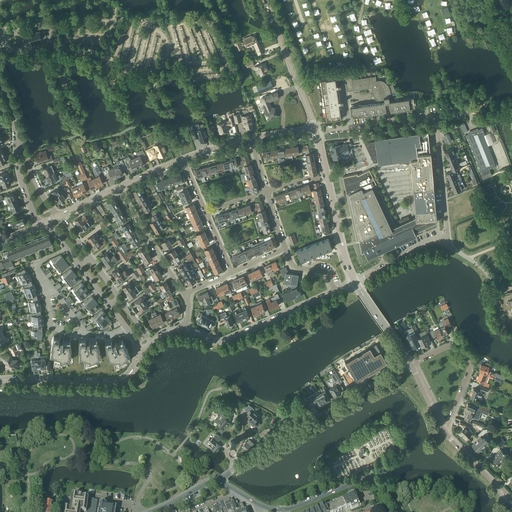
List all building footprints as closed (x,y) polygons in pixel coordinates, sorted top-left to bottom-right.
[(39,32),(34,33),(33,30),(28,31),(29,35),(27,35),(30,45),(32,44),(32,46),(37,45),(36,41),(42,39),(41,38),(46,37),(44,32),(40,33),(39,32)] [(231,35),(229,36),(232,44),(233,44),(233,43),(233,44),(236,51),(238,50),(241,49),(243,48),(240,41),(236,42),(234,43),(231,35)] [(253,44),(258,55),(263,53),(258,41),(257,42),(255,36),(252,37),(251,36),(243,40),(246,47),(253,44)] [(267,66),(265,63),(254,67),(255,70),(258,70),(260,75),(267,73),(266,70),(268,69),(267,66)] [(416,105),(416,104),(415,97),(389,101),(389,99),(389,98),(390,97),(390,96),(390,95),(390,94),(396,93),(392,84),(388,86),(387,84),(386,83),(385,82),(383,81),(381,80),(380,80),(376,81),(376,80),(375,76),(351,80),(351,79),(350,79),(351,86),(346,87),(347,92),(359,90),(358,90),(358,89),(372,87),(372,88),(371,88),(372,88),(372,90),(372,92),(372,93),(371,94),(371,97),(373,96),(374,97),(375,98),(376,100),(377,101),(379,102),(381,102),(362,105),(361,104),(351,105),(351,109),(352,117),(382,113),(382,114),(395,112),(395,111),(415,108),(414,105),(416,105)] [(338,84),(336,84),(335,78),(320,80),(326,121),(335,120),(338,120),(338,119),(342,119),(342,118),(341,118),(339,105),(341,105),(340,104),(343,103),(343,101),(340,101),(340,100),(338,100),(337,89),(338,89),(338,88),(341,87),(340,85),(338,85),(338,84)] [(273,88),(270,81),(256,86),(259,94),(273,88)] [(267,96),(261,98),(264,105),(263,105),(265,111),(264,112),(267,120),(277,116),(273,108),(272,108),(269,102),(279,98),(277,92),(267,96)] [(229,121),(217,124),(220,133),(228,131),(228,130),(229,129),(227,125),(230,125),(231,126),(235,125),(232,116),(231,114),(228,115),(228,117),(229,121)] [(242,117),(240,117),(239,114),(233,115),(235,123),(241,122),(241,121),(243,121),(243,124),(245,124),(246,129),(248,129),(248,130),(251,129),(251,128),(252,128),(253,128),(252,124),(253,124),(251,114),(242,117)] [(492,133),(495,131),(490,119),(486,121),(492,133)] [(205,127),(204,128),(203,124),(199,125),(198,123),(189,127),(193,139),(198,137),(199,140),(200,140),(201,143),(203,142),(204,142),(205,142),(206,141),(208,140),(207,137),(208,137),(205,127)] [(493,160),(483,136),(485,135),(482,128),(477,130),(475,132),(474,131),(469,135),(468,134),(465,135),(480,173),(496,167),(493,160)] [(430,153),(428,132),(374,140),(375,142),(364,143),(374,163),(378,162),(378,165),(410,160),(415,217),(409,219),(408,217),(405,218),(401,219),(402,220),(399,221),(400,224),(395,226),(379,191),(378,192),(375,186),(377,185),(369,170),(358,175),(357,174),(342,177),(346,192),(343,192),(345,200),(347,199),(357,242),(359,241),(361,252),(364,251),(367,258),(416,235),(415,232),(436,222),(436,219),(430,153)] [(166,154),(167,153),(162,142),(154,146),(154,147),(147,151),(151,159),(156,156),(158,155),(159,157),(163,155),(164,155),(166,155),(166,154)] [(342,155),(349,153),(347,145),(340,146),(331,148),(333,159),(342,157),(342,155)] [(298,146),(290,147),(292,154),(299,153),(301,153),(302,153),(301,147),(298,147),(298,146)] [(290,147),(283,149),(285,156),(285,158),(287,158),(287,155),(292,154),(290,147)] [(445,152),(444,152),(446,157),(454,154),(452,149),(447,151),(445,152)] [(147,159),(143,150),(137,152),(138,157),(134,158),(139,167),(144,165),(142,161),(147,159)] [(277,150),(270,151),(271,158),(271,160),(271,161),(273,161),(273,160),(273,157),(278,157),(277,150)] [(311,150),(305,152),(306,155),(305,155),(306,160),(307,162),(314,160),(312,153),(311,153),(311,150)] [(52,160),(51,155),(47,156),(45,151),(35,154),(38,162),(45,160),(46,163),(53,160),(52,160)] [(454,154),(446,157),(448,162),(456,159),(459,158),(457,153),(454,154)] [(139,167),(134,158),(131,160),(128,156),(123,159),(127,168),(132,166),(133,170),(139,167)] [(236,159),(229,161),(231,168),(237,166),(237,167),(241,166),(241,165),(243,164),(242,160),(241,158),(236,159)] [(250,164),(249,160),(248,158),(242,160),(243,164),(246,173),(253,171),(251,164),(250,164)] [(126,168),(122,159),(116,162),(116,164),(113,166),(114,168),(113,168),(118,177),(123,174),(121,170),(126,168)] [(307,162),(303,162),(303,165),(307,164),(308,168),(315,167),(314,160),(307,162)] [(458,163),(450,167),(451,167),(452,171),(454,170),(456,170),(460,168),(459,166),(461,165),(461,166),(467,163),(466,163),(465,160),(458,163)] [(229,161),(222,163),(224,170),(229,168),(230,171),(232,170),(231,168),(229,161)] [(222,163),(215,165),(217,172),(224,170),(222,163)] [(46,176),(54,173),(51,165),(49,166),(43,169),(41,170),(42,174),(45,173),(46,176)] [(215,165),(209,167),(211,174),(217,172),(215,165)] [(103,184),(99,175),(98,173),(101,172),(98,166),(94,168),(96,177),(94,179),(97,186),(103,184)] [(118,177),(113,168),(110,169),(108,166),(101,169),(106,178),(111,176),(112,179),(118,177)] [(84,172),(82,169),(82,167),(79,168),(79,170),(81,173),(84,180),(87,178),(84,172)] [(204,176),(211,174),(209,167),(202,169),(204,176)] [(308,168),(303,169),(304,171),(309,170),(310,176),(317,174),(315,167),(308,168)] [(197,178),(204,176),(202,169),(195,171),(197,178)] [(452,171),(446,174),(448,178),(458,174),(456,170),(454,170),(452,171)] [(246,173),(240,175),(241,179),(244,178),(243,176),(246,175),(248,180),(255,178),(253,171),(246,173)] [(6,172),(0,174),(0,181),(9,178),(6,172)] [(47,178),(46,178),(47,182),(48,182),(49,183),(60,179),(59,178),(61,177),(60,175),(58,175),(56,172),(54,173),(46,176),(47,178)] [(180,174),(174,176),(177,183),(177,185),(180,184),(179,182),(182,181),(183,182),(185,181),(183,174),(180,175),(180,174)] [(458,174),(448,178),(450,183),(458,180),(461,179),(459,174),(458,174)] [(171,185),(177,183),(174,176),(168,178),(171,185)] [(9,178),(0,181),(0,185),(2,185),(3,187),(11,184),(9,178)] [(97,186),(94,179),(91,180),(90,178),(87,179),(92,189),(97,186)] [(165,187),(171,185),(168,178),(163,180),(165,188),(165,187)] [(250,186),(257,184),(255,178),(248,180),(250,186)] [(157,184),(154,185),(157,191),(165,188),(165,187),(165,188),(163,180),(157,182),(157,184)] [(83,183),(82,183),(81,181),(76,184),(77,186),(81,194),(87,191),(83,183)] [(250,186),(244,188),(245,191),(249,190),(249,189),(250,188),(252,193),(259,191),(257,184),(250,186)] [(311,191),(309,185),(309,184),(302,187),(304,193),(311,191)] [(460,185),(452,188),(454,193),(455,192),(457,191),(458,191),(458,192),(461,191),(462,191),(461,191),(461,190),(462,189),(465,188),(463,184),(460,185)] [(77,186),(71,188),(75,197),(81,194),(77,186)] [(62,193),(63,192),(59,187),(52,192),(56,197),(62,193)] [(135,198),(142,193),(144,192),(141,187),(133,192),(134,193),(133,194),(135,198)] [(302,187),(295,189),(297,196),(298,199),(300,198),(300,197),(304,195),(304,193),(302,187)] [(314,190),(313,190),(314,197),(321,196),(320,188),(319,189),(314,190)] [(180,199),(189,195),(187,189),(183,191),(182,189),(180,190),(177,191),(178,193),(179,195),(178,195),(180,199)] [(291,198),(297,196),(295,189),(288,191),(291,198)] [(62,193),(56,197),(59,202),(60,202),(60,203),(63,201),(63,200),(65,198),(65,197),(67,196),(63,191),(63,192),(62,193)] [(286,199),(291,198),(288,191),(282,193),(284,200),(285,205),(288,204),(286,199)] [(1,195),(0,195),(0,200),(2,200),(3,201),(5,200),(7,204),(16,200),(13,193),(2,198),(1,195)] [(138,203),(145,198),(142,193),(135,198),(136,200),(137,203),(138,202),(138,203)] [(277,202),(284,200),(282,193),(275,196),(277,202)] [(188,203),(188,202),(192,200),(189,195),(180,199),(181,200),(180,200),(182,205),(188,203)] [(465,200),(453,205),(454,207),(453,207),(457,217),(470,211),(470,210),(474,209),(470,199),(472,198),(470,195),(464,198),(465,200)] [(321,196),(314,197),(316,204),(323,202),(321,196)] [(141,208),(148,203),(145,198),(138,203),(139,205),(140,208),(141,207),(141,208)] [(109,207),(106,208),(108,210),(110,209),(118,204),(116,202),(117,202),(115,199),(107,204),(109,207)] [(8,206),(10,205),(12,211),(20,208),(17,200),(16,200),(7,204),(8,206)] [(260,219),(266,217),(264,210),(261,202),(255,204),(257,210),(258,212),(260,219)] [(311,205),(311,208),(312,208),(313,207),(314,206),(316,206),(317,211),(324,209),(323,202),(316,204),(313,204),(311,205)] [(144,213),(152,208),(148,203),(141,208),(144,213)] [(171,204),(169,205),(168,203),(165,205),(169,212),(174,209),(171,204)] [(113,214),(121,209),(118,204),(110,209),(111,211),(113,214)] [(187,213),(196,209),(193,204),(185,207),(187,213)] [(252,211),(250,206),(250,205),(243,207),(245,214),(252,212),(252,211)] [(239,216),(245,214),(243,207),(236,209),(239,216)] [(116,219),(124,214),(121,209),(113,214),(115,216),(112,218),(113,220),(116,219)] [(190,219),(198,215),(196,209),(187,213),(190,219)] [(232,218),(239,216),(236,209),(230,212),(232,218)] [(317,211),(312,212),(313,214),(316,214),(315,213),(317,213),(318,212),(319,218),(326,216),(324,209),(317,211)] [(162,223),(156,213),(156,214),(154,210),(151,212),(153,216),(150,217),(153,221),(150,223),(153,228),(160,224),(161,224),(162,223)] [(225,221),(232,218),(230,212),(223,214),(225,221)] [(81,217),(75,221),(76,222),(75,223),(77,226),(78,225),(79,226),(87,220),(87,219),(88,219),(89,218),(85,213),(81,217)] [(117,221),(119,224),(127,219),(125,216),(124,214),(116,219),(117,221)] [(217,217),(214,218),(215,221),(218,227),(220,227),(222,226),(221,222),(225,221),(223,214),(216,216),(217,217)] [(192,224),(201,221),(198,215),(190,219),(192,224)] [(326,216),(319,218),(319,219),(320,224),(327,223),(326,216)] [(262,225),(269,223),(266,217),(260,219),(255,220),(256,223),(259,222),(259,221),(261,221),(262,225)] [(25,219),(24,220),(23,218),(15,221),(11,223),(14,228),(17,227),(25,224),(25,222),(25,219)] [(87,220),(79,226),(82,231),(87,227),(88,228),(92,226),(88,219),(87,219),(87,220)] [(107,225),(107,224),(106,222),(103,219),(99,223),(101,225),(100,226),(102,228),(107,225)] [(192,224),(195,230),(203,226),(201,221),(192,224)] [(124,232),(132,227),(131,225),(129,222),(121,227),(123,230),(120,231),(121,232),(122,234),(124,232)] [(262,225),(257,227),(258,230),(260,229),(263,228),(264,232),(271,230),(269,223),(262,225)] [(329,230),(327,223),(320,224),(315,225),(316,228),(317,228),(318,227),(321,226),(322,231),(329,230)] [(164,229),(161,224),(160,224),(153,228),(156,233),(164,229)] [(127,237),(135,232),(134,229),(133,230),(132,227),(124,232),(125,234),(126,234),(127,237)] [(199,241),(207,237),(204,231),(196,235),(199,241)] [(130,242),(138,237),(137,235),(135,232),(127,237),(129,240),(130,242)] [(94,234),(88,238),(91,244),(98,239),(94,234)] [(11,260),(52,244),(48,236),(8,252),(8,250),(3,252),(4,255),(5,257),(3,258),(6,267),(13,265),(11,260)] [(264,242),(267,249),(274,246),(271,239),(273,238),(272,236),(270,237),(271,239),(264,242)] [(100,247),(106,243),(101,237),(98,239),(91,244),(95,249),(99,246),(100,247)] [(132,244),(134,247),(142,242),(140,239),(139,239),(138,237),(130,242),(131,244),(132,244)] [(199,241),(201,247),(209,243),(207,237),(199,241)] [(168,238),(162,242),(164,246),(165,246),(166,248),(172,245),(172,244),(174,243),(172,240),(170,241),(168,238)] [(316,254),(332,248),(328,239),(312,244),(316,254)] [(261,251),(267,249),(264,242),(258,245),(261,251)] [(252,243),(250,244),(252,248),(255,254),(261,251),(258,245),(257,243),(253,245),(252,243)] [(300,260),(316,254),(312,244),(296,250),(300,260)] [(206,256),(214,252),(212,246),(204,250),(206,256)] [(141,258),(148,253),(145,248),(137,253),(141,258)] [(239,248),(237,249),(238,252),(242,260),(248,257),(245,251),(241,253),(239,248)] [(248,257),(255,254),(252,248),(245,251),(248,257)] [(122,261),(127,257),(124,253),(125,252),(122,249),(120,250),(117,253),(116,253),(118,255),(117,256),(119,258),(120,257),(122,261)] [(175,249),(168,253),(171,258),(178,254),(175,249)] [(104,262),(114,255),(115,254),(113,251),(112,252),(110,250),(107,252),(101,257),(104,262)] [(178,254),(171,258),(175,263),(181,259),(180,258),(183,256),(181,252),(178,254)] [(209,262),(217,258),(214,252),(206,256),(209,262)] [(233,257),(231,258),(233,263),(235,262),(235,263),(242,260),(238,252),(235,253),(236,255),(232,256),(233,257)] [(144,263),(152,258),(148,253),(141,258),(144,263)] [(62,256),(61,257),(59,255),(49,260),(50,260),(53,265),(54,265),(56,267),(65,261),(62,256)] [(114,255),(104,262),(108,267),(114,263),(118,261),(114,255)] [(212,267),(219,264),(217,258),(209,262),(212,267)] [(68,266),(68,265),(65,261),(56,267),(58,270),(57,270),(60,274),(59,274),(60,274),(69,267),(68,266)] [(272,271),(279,268),(276,261),(269,264),(272,271)] [(181,272),(191,265),(190,264),(187,266),(185,263),(178,268),(179,271),(180,271),(181,272)] [(151,275),(159,270),(156,264),(147,269),(151,275)] [(212,267),(214,273),(222,270),(219,264),(212,267)] [(267,273),(272,271),(269,264),(264,266),(267,273)] [(191,265),(181,272),(182,274),(181,274),(183,277),(193,270),(192,268),(193,268),(191,265)] [(120,266),(112,272),(116,277),(124,271),(120,266)] [(18,281),(29,275),(27,271),(26,271),(24,268),(16,274),(17,276),(16,276),(18,281)] [(256,278),(263,275),(259,268),(253,271),(256,278)] [(72,270),(71,270),(70,269),(61,276),(64,279),(65,278),(67,281),(75,274),(72,270)] [(159,270),(151,275),(154,280),(163,275),(159,270)] [(193,270),(183,277),(185,280),(185,279),(186,281),(195,275),(195,273),(193,270)] [(292,288),(282,293),(285,300),(296,295),(297,297),(302,295),(299,289),(297,290),(296,287),(297,275),(288,273),(287,270),(281,273),(282,276),(284,276),(285,278),(282,279),(283,282),(284,282),(284,283),(285,283),(290,284),(292,288)] [(124,271),(116,277),(119,283),(128,276),(125,271),(124,271)] [(78,279),(79,279),(75,274),(67,281),(69,284),(68,284),(70,287),(70,288),(79,281),(78,279)] [(23,286),(32,282),(30,279),(31,279),(29,275),(18,281),(21,285),(22,284),(23,286)] [(195,275),(186,281),(187,282),(186,283),(188,286),(196,281),(195,278),(197,277),(195,275)] [(243,276),(237,279),(240,286),(241,285),(242,287),(247,285),(246,283),(243,276)] [(237,279),(232,281),(235,288),(236,290),(242,287),(241,285),(240,286),(237,279)] [(163,291),(169,287),(166,281),(157,287),(158,289),(161,288),(163,291)] [(24,293),(36,289),(34,285),(33,285),(32,282),(23,286),(24,289),(23,289),(24,293)] [(127,293),(133,288),(134,287),(130,282),(123,287),(127,293)] [(82,284),(80,283),(71,290),(72,290),(74,293),(75,292),(77,295),(86,288),(82,284)] [(231,292),(230,290),(227,283),(221,286),(224,293),(225,295),(231,292)] [(270,287),(267,288),(269,290),(273,288),(275,292),(279,290),(276,284),(273,285),(270,287)] [(133,288),(127,293),(130,298),(136,294),(140,292),(135,286),(134,287),(133,288)] [(219,295),(224,293),(221,286),(215,288),(219,295)] [(166,296),(172,292),(169,287),(163,291),(160,292),(163,297),(166,296)] [(88,293),(89,293),(86,288),(77,295),(79,298),(78,298),(81,301),(80,302),(81,302),(90,295),(88,293)] [(28,300),(37,297),(36,294),(37,294),(36,289),(24,293),(26,298),(27,297),(28,300)] [(505,295),(500,296),(503,310),(509,308),(511,307),(511,291),(505,293),(505,295)] [(198,296),(197,297),(199,300),(200,300),(200,301),(201,300),(203,305),(208,303),(213,300),(211,295),(209,296),(207,292),(198,296)] [(237,300),(243,298),(240,292),(235,295),(237,300)] [(281,302),(278,297),(277,294),(274,295),(275,297),(269,299),(269,298),(266,300),(270,309),(279,305),(278,303),(281,302)] [(137,307),(145,302),(143,299),(146,297),(144,295),(134,302),(135,303),(135,304),(137,307)] [(93,298),(92,298),(91,296),(82,303),(82,304),(82,303),(85,307),(86,306),(87,309),(96,302),(93,298)] [(28,307),(40,304),(39,300),(38,300),(37,297),(28,300),(28,302),(27,302),(28,307)] [(174,306),(170,308),(171,310),(174,317),(180,314),(179,312),(178,311),(180,310),(178,307),(179,307),(176,299),(171,301),(174,306)] [(261,301),(255,303),(256,305),(260,314),(265,311),(261,302),(261,301)] [(99,307),(100,306),(96,302),(87,309),(89,311),(89,312),(91,315),(91,316),(100,309),(99,307)] [(142,312),(151,305),(149,303),(147,305),(145,302),(137,307),(140,311),(141,310),(142,312)] [(31,314),(41,312),(40,309),(41,309),(40,304),(28,307),(29,312),(31,311),(31,314)] [(256,305),(250,307),(254,316),(260,314),(256,305)] [(244,310),(240,312),(244,321),(247,319),(247,318),(249,317),(245,307),(243,308),(244,310)] [(103,311),(103,312),(101,310),(92,317),(93,317),(95,320),(96,320),(98,322),(107,316),(103,311)] [(171,310),(165,313),(168,320),(174,317),(171,310)] [(199,313),(197,317),(200,317),(198,322),(198,323),(199,323),(199,324),(200,324),(201,324),(203,325),(207,317),(208,316),(209,313),(209,312),(210,310),(206,310),(206,312),(206,314),(205,316),(201,314),(199,313)] [(236,311),(233,312),(238,322),(241,321),(241,322),(244,321),(240,312),(237,313),(236,311)] [(31,321),(43,320),(42,315),(41,315),(41,312),(31,314),(30,315),(29,315),(29,316),(28,316),(28,317),(28,318),(28,321),(31,321)] [(229,315),(227,316),(225,312),(219,314),(216,315),(217,321),(220,321),(220,320),(224,318),(228,327),(233,324),(229,315)] [(163,322),(164,322),(160,314),(154,317),(158,324),(161,323),(162,324),(163,323),(163,322)] [(112,324),(109,321),(110,320),(107,316),(98,322),(100,325),(99,326),(102,329),(101,329),(102,329),(103,331),(107,331),(112,328),(110,325),(112,324)] [(153,327),(158,324),(154,317),(149,319),(149,320),(149,321),(149,322),(150,322),(153,327)] [(207,317),(203,325),(204,325),(204,326),(210,329),(210,328),(211,328),(211,327),(211,326),(210,326),(213,320),(207,317)] [(438,328),(443,337),(445,336),(446,336),(448,335),(447,335),(448,334),(447,332),(452,330),(450,326),(451,325),(448,318),(442,321),(442,322),(438,324),(440,327),(438,328)] [(32,328),(42,328),(42,325),(43,325),(43,320),(31,321),(31,326),(32,326),(32,328)] [(412,348),(420,344),(417,338),(418,338),(415,332),(414,332),(412,327),(412,328),(405,331),(407,335),(406,335),(412,348)] [(42,328),(32,328),(32,331),(31,331),(31,335),(32,335),(32,338),(42,339),(42,336),(43,336),(43,333),(42,333),(42,328)] [(439,338),(443,337),(438,328),(433,331),(432,330),(430,331),(432,337),(435,336),(437,340),(438,339),(438,340),(440,339),(439,338)] [(417,330),(415,332),(418,338),(417,338),(420,344),(421,347),(431,342),(427,334),(420,337),(417,330)] [(10,341),(8,337),(6,337),(5,336),(3,333),(0,334),(0,342),(2,342),(3,344),(10,341)] [(54,337),(54,336),(51,348),(52,349),(50,356),(55,357),(54,364),(60,363),(61,363),(67,362),(67,360),(71,360),(70,352),(71,352),(70,341),(69,341),(64,342),(64,344),(63,344),(63,340),(62,340),(61,340),(61,341),(60,341),(60,343),(59,343),(59,338),(54,337)] [(80,340),(80,339),(79,339),(79,352),(80,352),(79,359),(84,359),(84,366),(85,366),(91,364),(97,362),(97,360),(101,359),(99,352),(100,352),(96,341),(91,343),(91,342),(90,342),(91,344),(90,344),(89,341),(88,341),(87,342),(87,343),(87,345),(86,345),(85,339),(85,340),(80,340)] [(127,351),(122,340),(122,341),(117,343),(117,345),(115,342),(114,342),(114,343),(113,343),(113,344),(114,346),(113,347),(111,341),(111,342),(106,342),(105,342),(107,354),(108,354),(109,361),(114,361),(115,368),(115,367),(121,364),(127,361),(126,359),(130,357),(127,351)] [(17,344),(14,345),(14,346),(8,348),(10,353),(12,353),(15,351),(19,349),(17,344)] [(347,361),(345,362),(347,366),(350,370),(352,373),(357,381),(364,377),(363,377),(367,374),(367,375),(381,367),(381,366),(384,364),(387,362),(377,346),(376,344),(375,344),(365,350),(362,352),(362,353),(358,355),(347,361)] [(40,359),(39,356),(40,355),(40,352),(37,352),(39,368),(46,367),(45,358),(44,358),(44,356),(40,356),(40,359)] [(18,359),(13,359),(11,354),(2,358),(4,364),(6,364),(6,368),(10,368),(10,369),(10,370),(11,371),(12,371),(13,371),(14,370),(14,369),(14,368),(18,368),(18,359)] [(486,363),(485,365),(481,364),(479,371),(480,372),(480,371),(487,374),(487,373),(494,377),(495,374),(491,372),(489,372),(490,368),(488,368),(489,364),(486,363)] [(492,379),(494,377),(487,373),(487,374),(480,371),(480,372),(477,380),(478,380),(477,383),(485,386),(488,387),(490,384),(486,383),(488,377),(492,379)] [(334,373),(330,375),(332,378),(332,387),(329,389),(334,397),(341,393),(341,391),(344,390),(338,380),(334,373)] [(486,393),(488,389),(480,386),(478,391),(473,389),(470,397),(481,401),(482,398),(480,397),(482,392),(482,393),(483,392),(486,393)] [(319,394),(325,403),(330,399),(323,388),(320,389),(322,392),(319,394)] [(325,403),(319,394),(313,398),(312,397),(309,399),(311,402),(314,401),(315,402),(313,403),(315,405),(316,404),(318,408),(325,403)] [(249,404),(244,409),(249,413),(247,416),(249,418),(247,421),(254,427),(255,425),(256,426),(257,427),(258,427),(259,426),(260,426),(260,425),(260,424),(259,423),(258,422),(259,420),(257,419),(260,416),(255,411),(254,412),(252,410),(254,409),(249,404)] [(481,409),(480,409),(481,406),(475,404),(474,407),(467,404),(465,410),(467,410),(464,418),(470,421),(473,413),(474,410),(480,412),(481,409)] [(218,416),(214,421),(217,424),(220,426),(219,426),(220,427),(221,427),(224,429),(230,422),(227,420),(229,417),(227,415),(230,411),(225,407),(221,411),(222,413),(221,414),(220,414),(218,416)] [(463,428),(459,433),(465,439),(472,433),(472,432),(465,425),(466,424),(461,422),(459,425),(461,426),(463,428)] [(218,442),(221,438),(216,434),(212,438),(214,441),(215,439),(218,442)] [(482,439),(481,437),(480,437),(472,445),(474,448),(478,452),(488,442),(483,437),(482,439)] [(215,452),(220,446),(214,441),(212,438),(210,440),(209,439),(205,443),(208,445),(208,444),(210,446),(209,447),(215,452)] [(246,442),(241,447),(244,448),(243,449),(245,451),(245,450),(248,452),(252,447),(251,447),(254,443),(249,439),(246,442)] [(504,443),(500,440),(495,445),(498,449),(504,443)] [(500,449),(498,451),(489,460),(491,461),(491,463),(492,464),(493,464),(497,467),(504,460),(502,458),(505,454),(500,449)] [(331,504),(326,506),(328,511),(337,511),(346,508),(346,509),(348,508),(350,507),(351,510),(358,507),(357,504),(358,503),(356,499),(357,498),(355,494),(352,493),(344,496),(345,497),(343,498),(337,501),(337,502),(331,505),(331,504)] [(95,511),(97,501),(88,500),(82,499),(82,500),(80,500),(82,498),(81,496),(79,496),(78,498),(78,497),(72,496),(70,510),(64,509),(63,511),(95,511)] [(232,499),(229,500),(229,501),(233,511),(240,511),(238,506),(236,502),(235,502),(233,503),(232,499)] [(227,500),(223,501),(227,511),(233,511),(229,501),(228,501),(227,500)] [(51,511),(52,504),(52,503),(51,502),(50,501),(49,501),(48,501),(47,501),(46,502),(46,503),(45,503),(44,511),(42,511),(41,511),(51,511)] [(227,511),(223,501),(218,503),(221,511),(227,511)] [(221,511),(218,503),(212,506),(214,511),(221,511)]
